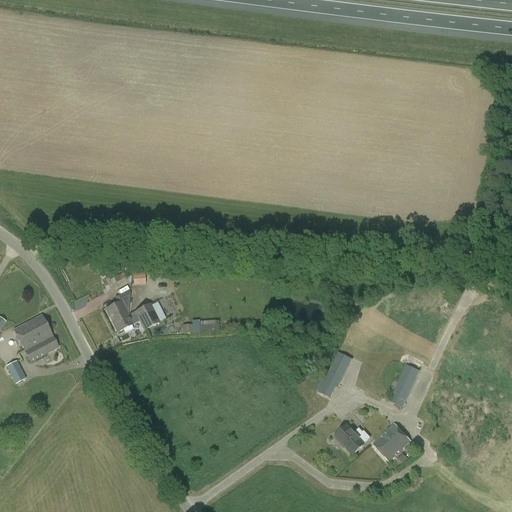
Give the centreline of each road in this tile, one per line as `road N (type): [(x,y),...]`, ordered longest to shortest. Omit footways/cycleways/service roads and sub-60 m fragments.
road 1 (track): [(25,252),(42,246),(368,266),(511,239)]
road 2 (tertiary): [(187,511),(44,275),(0,234)]
road 3 (unknown): [(185,508),(269,453),(364,486),(430,452)]
road 4 (motorway): [(260,0),(511,28)]
